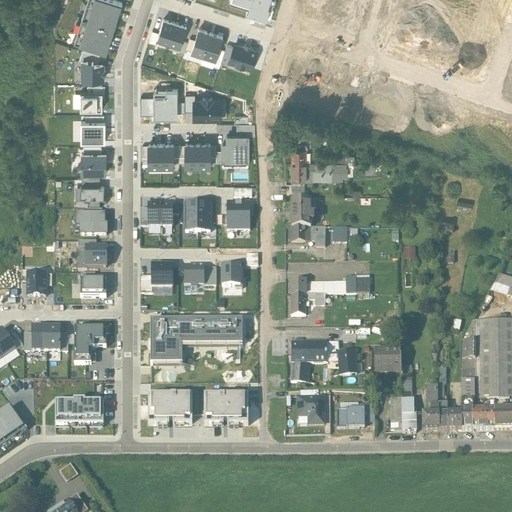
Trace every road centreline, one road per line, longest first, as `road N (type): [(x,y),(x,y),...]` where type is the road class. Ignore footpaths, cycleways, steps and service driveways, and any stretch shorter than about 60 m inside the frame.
road 1 (residential): [(275,36),(257,100),(263,448)]
road 2 (residential): [(126,316),(126,75),(146,0)]
road 3 (residential): [(379,0),(360,56),(487,98),(511,24)]
road 4 (residential): [(263,448),(511,446)]
road 5 (residential): [(126,449),(263,448)]
road 6 (residential): [(0,475),(34,452),(126,449)]
road 7 (residential): [(126,449),(126,316)]
road 8 (residential): [(0,315),(126,316)]
